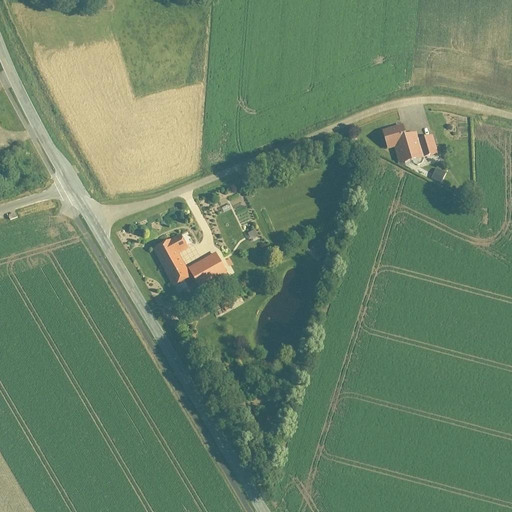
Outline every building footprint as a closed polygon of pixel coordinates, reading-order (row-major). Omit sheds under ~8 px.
[(395,148),(402,167),(440,154),(435,137),(421,142),(418,135),(408,138),(404,129),(383,136),(388,150),(395,148)] [(249,237),(251,242),(259,239),(257,234),(249,237)] [(154,251),(176,291),(192,282),(181,262),(194,255),(183,236),(154,251)] [(315,245),(307,254),(317,263),(325,254),(315,245)] [(232,276),(219,253),(186,271),(199,294),(232,276)]
